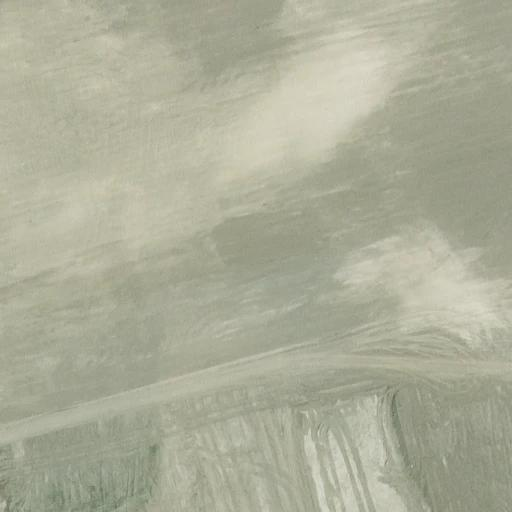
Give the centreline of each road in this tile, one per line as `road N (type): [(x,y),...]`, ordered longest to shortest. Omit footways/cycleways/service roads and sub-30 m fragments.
road 1 (unknown): [(99,0),(180,362)]
road 2 (unknown): [(353,0),(431,276)]
road 3 (unknown): [(180,362),(234,314),(276,293),(341,279),(431,276)]
road 4 (unknown): [(180,362),(0,423)]
